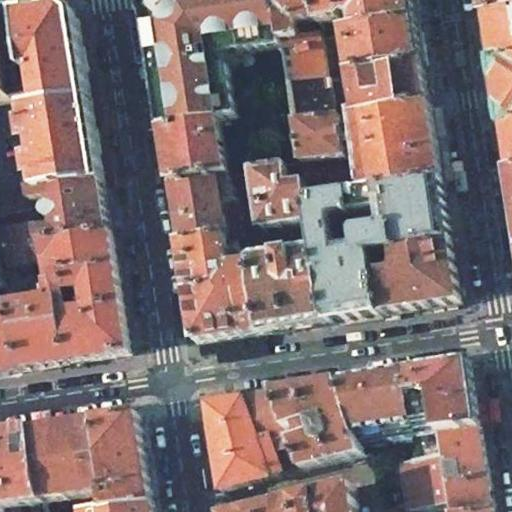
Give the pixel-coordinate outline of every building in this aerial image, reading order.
[(280,0),(145,0),(149,24),(150,24),(155,58),(201,50),(208,100),(233,96),(230,83),(235,80),(232,58),(288,50),(287,44),(286,38),(280,0)] [(318,0),(280,0),(286,38),(287,44),(303,42),(301,26),(322,23),(318,0)] [(421,23),(417,0),(318,0),(322,23),(323,27),(344,24),(347,23),(349,19),(356,22),(358,33),(421,23)] [(511,0),(483,0),(487,19),(511,14),(511,0)] [(61,9),(22,15),(32,76),(40,75),(45,108),(46,112),(94,102),(81,23),(61,9)] [(511,14),(487,19),(494,63),(493,63),(498,94),(501,108),(500,108),(503,129),(504,129),(511,173),(511,14)] [(2,18),(14,102),(35,99),(32,76),(22,15),(2,18)] [(0,18),(0,104),(14,102),(2,18),(0,18)] [(358,33),(350,34),(355,77),(357,77),(427,66),(428,66),(421,23),(358,33)] [(303,42),(287,44),(288,50),(290,60),(294,87),(296,86),(331,81),(325,38),(303,42)] [(154,59),(166,133),(167,133),(211,127),(211,128),(224,126),(223,125),(241,122),(239,104),(234,104),(233,96),(208,100),(201,50),(155,58),(154,59)] [(427,66),(357,77),(364,119),(434,108),(427,66)] [(331,81),(296,86),(302,128),(339,123),(333,81),(331,81)] [(45,108),(30,110),(32,126),(29,126),(28,128),(30,143),(32,144),(39,143),(46,148),(48,156),(42,161),(35,163),(34,164),(36,179),(38,180),(41,181),(43,195),(107,184),(94,102),(46,112),(45,108)] [(339,123),(302,128),(307,165),(310,185),(313,204),(447,183),(443,159),(442,159),(434,108),(364,119),(363,119),(368,157),(352,159),(347,127),(358,125),(357,120),(339,123)] [(167,133),(175,187),(232,177),(224,126),(211,128),(211,127),(167,133)] [(290,167),(257,173),(264,229),(267,232),(316,224),(313,204),(310,185),(293,187),(290,167)] [(175,187),(184,246),(232,240),(228,209),(239,205),(232,177),(175,187)] [(319,247),(331,326),(331,327),(385,319),(385,317),(380,278),(377,257),(399,253),(455,244),(453,230),(454,230),(447,183),(313,204),(316,224),(319,247)] [(43,195),(38,196),(39,205),(55,203),(56,211),(40,213),(42,227),(58,225),(60,232),(43,235),(45,245),(115,235),(116,235),(108,184),(107,184),(43,195)] [(43,235),(42,227),(40,213),(39,205),(38,196),(0,201),(0,223),(10,289),(15,315),(23,374),(134,356),(115,235),(45,245),(43,235)] [(0,290),(10,289),(0,223),(0,290)] [(184,246),(200,346),(266,336),(255,263),(252,268),(236,270),(232,240),(184,246)] [(398,276),(380,278),(385,317),(386,317),(386,319),(465,306),(455,244),(399,253),(401,271),(398,276)] [(255,263),(266,336),(292,332),(292,333),(306,331),(306,330),(331,326),(319,247),(308,249),(308,253),(256,261),(255,263)] [(0,377),(23,374),(15,315),(0,316),(0,377)] [(472,365),(412,375),(416,397),(437,394),(443,434),(482,428),(472,365)] [(344,385),(367,459),(376,456),(379,473),(405,466),(406,466),(447,456),(443,434),(437,394),(416,397),(412,375),(344,385)] [(367,459),(344,385),(279,395),(307,474),(367,459)] [(307,474),(279,395),(248,401),(261,437),(277,481),(307,474)] [(261,437),(248,401),(210,407),(213,426),(216,442),(217,451),(224,495),(277,481),(261,437)] [(100,424),(110,496),(109,496),(111,511),(122,511),(158,507),(144,417),(100,424)] [(100,424),(36,433),(47,505),(109,496),(110,496),(100,424)] [(495,511),(482,428),(443,434),(447,456),(455,511),(495,511)] [(36,433),(0,439),(0,469),(6,511),(24,511),(24,509),(47,505),(36,433)] [(455,511),(447,456),(406,466),(409,484),(413,509),(392,511),(455,511)] [(360,511),(357,488),(356,487),(259,511),(360,511)]
